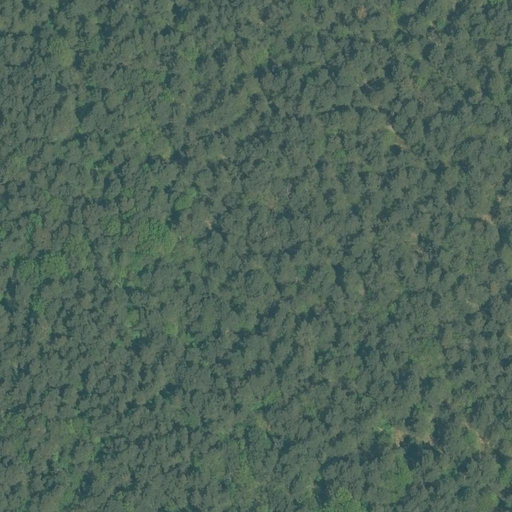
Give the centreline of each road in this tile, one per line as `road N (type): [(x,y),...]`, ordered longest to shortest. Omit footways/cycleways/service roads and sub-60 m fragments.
road 1 (track): [(478,511),(477,450),(447,382),(440,331),(471,185),(511,81)]
road 2 (track): [(295,0),(211,68),(154,94),(52,162),(0,181)]
